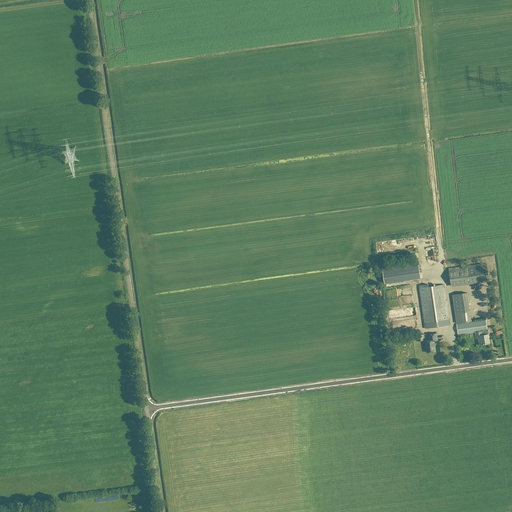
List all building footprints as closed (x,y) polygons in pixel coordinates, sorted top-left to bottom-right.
[(404,243),(410,243),(410,240),(399,241),(400,252),(405,252),(404,243)] [(384,284),(420,278),(418,263),(382,268),(384,284)] [(468,266),(470,284),(489,281),(487,264),(468,266)] [(419,286),(424,323),(425,328),(450,325),(444,285),(429,287),(428,284),(419,286)] [(471,322),(470,314),(455,316),(456,324),(471,322)] [(487,334),(488,334),(487,327),(486,320),(457,325),(459,335),(474,333),(475,339),(478,339),(479,345),(489,344),(489,341),(488,335),(487,335),(487,334)] [(429,341),(425,341),(427,353),(435,352),(435,347),(434,341),(437,340),(436,334),(428,335),(429,341)]
